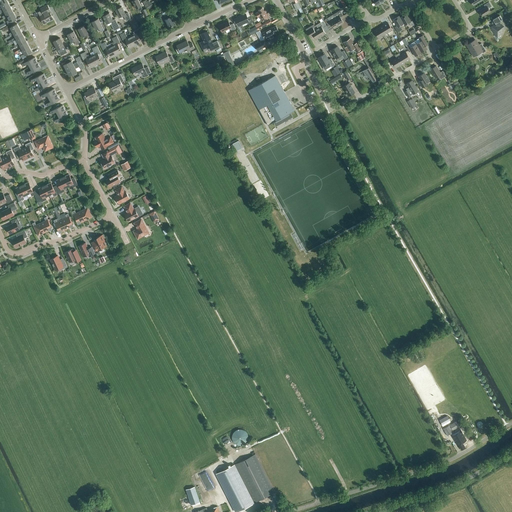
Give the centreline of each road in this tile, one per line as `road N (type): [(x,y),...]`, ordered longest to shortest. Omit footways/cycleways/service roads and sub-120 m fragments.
road 1 (unclassified): [(290,511),(446,462),(511,423)]
road 2 (unclassified): [(376,511),(461,483),(511,452)]
road 3 (residential): [(65,91),(190,27)]
road 4 (residential): [(112,216),(18,254),(0,233)]
